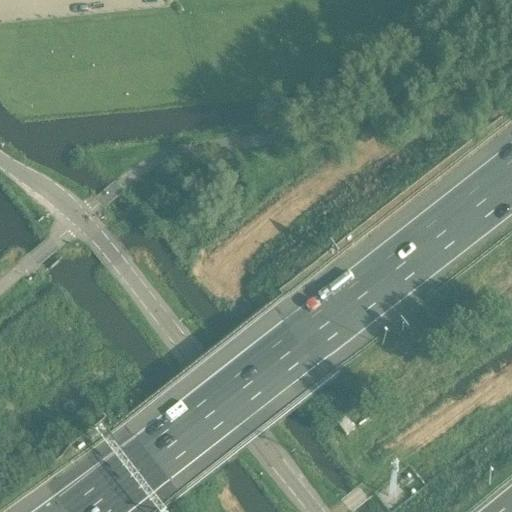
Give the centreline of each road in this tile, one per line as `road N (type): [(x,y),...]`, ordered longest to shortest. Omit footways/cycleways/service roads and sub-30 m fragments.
road 1 (motorway): [(511,179),(86,511)]
road 2 (tertiary): [(315,511),(82,220)]
